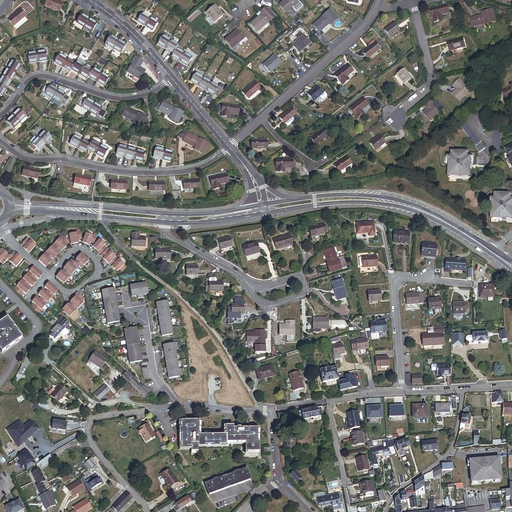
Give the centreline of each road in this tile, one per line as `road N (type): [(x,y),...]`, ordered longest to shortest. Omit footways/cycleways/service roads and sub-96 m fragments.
road 1 (residential): [(230,147),(199,167),(159,173),(33,160),(0,140)]
road 2 (residential): [(177,406),(97,415),(88,423),(95,449),(148,511)]
road 3 (residential): [(0,114),(25,81),(41,74),(121,98),(171,78)]
road 4 (secondary): [(265,212),(389,204),(456,228)]
road 5 (residential): [(401,392),(397,280),(471,284)]
road 6 (secondary): [(456,228),(392,198),(294,199)]
road 7 (residential): [(261,118),(379,10)]
road 8 (residential): [(463,389),(454,444),(385,511)]
road 9 (residential): [(413,2),(433,84),(395,117)]
road 10 (residential): [(177,406),(154,376),(145,326),(127,308),(124,288)]
road 11 (residential): [(248,283),(269,304),(301,294),(296,277),(260,286)]
